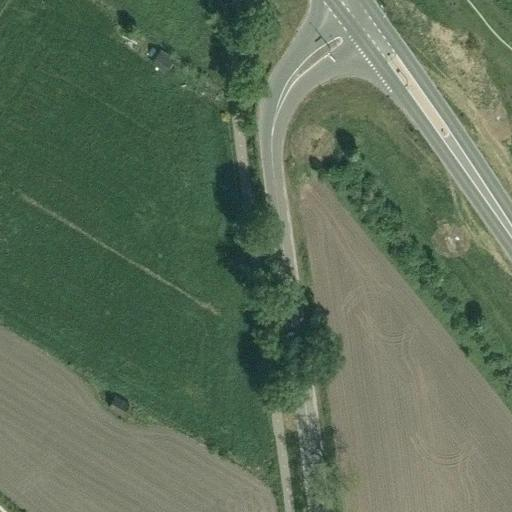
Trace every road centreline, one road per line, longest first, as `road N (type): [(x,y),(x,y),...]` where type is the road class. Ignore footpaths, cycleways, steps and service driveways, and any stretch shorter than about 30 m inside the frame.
road 1 (tertiary): [(319,511),(273,172),(276,111)]
road 2 (primary): [(511,231),(377,14)]
road 3 (primary): [(364,45),(511,233)]
road 4 (tertiary): [(342,14),(300,52),(276,111)]
